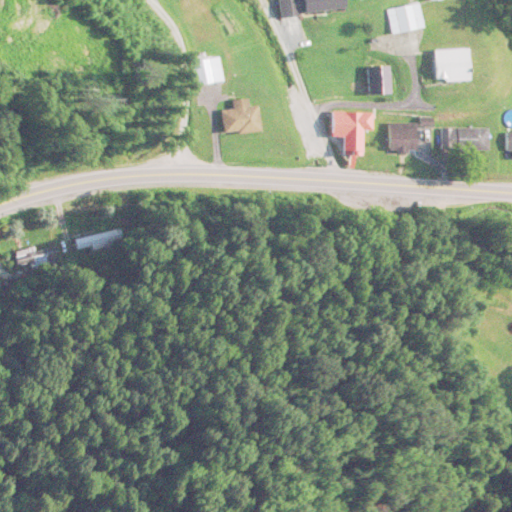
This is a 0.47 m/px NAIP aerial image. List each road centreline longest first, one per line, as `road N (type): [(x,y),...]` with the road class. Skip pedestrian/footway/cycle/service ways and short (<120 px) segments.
road 1 (secondary): [(511,196),(156,179),(0,206)]
road 2 (residential): [(258,0),(339,185)]
road 3 (residential): [(148,0),(178,42),(184,179)]
